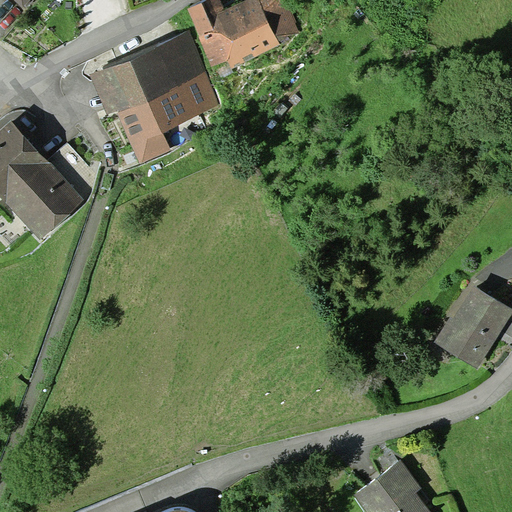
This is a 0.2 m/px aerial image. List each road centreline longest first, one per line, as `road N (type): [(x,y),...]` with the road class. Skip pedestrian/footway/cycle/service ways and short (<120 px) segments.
road 1 (residential): [(511,368),(467,402),(248,459),(126,511)]
road 2 (residential): [(174,0),(7,88)]
